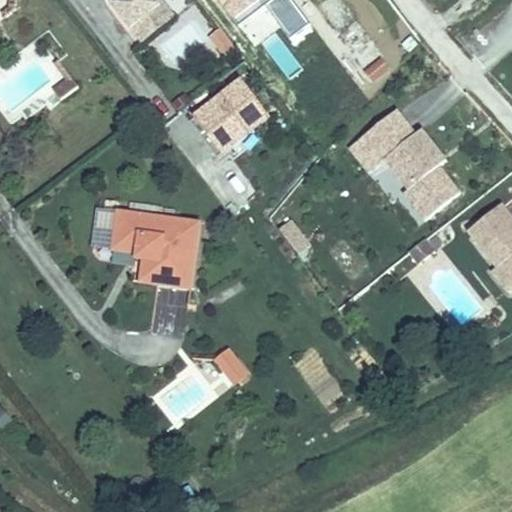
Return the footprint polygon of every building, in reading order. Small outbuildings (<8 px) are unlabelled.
[(111,4),(142,44),(172,21),(155,0),(115,0),(116,0),(111,4)] [(162,0),(155,0),(172,21),(176,18),(162,0)] [(220,27),(207,36),(224,59),(236,50),(220,27)] [(376,85),(391,68),(377,56),(362,73),(376,85)] [(62,102),(79,88),(72,79),(54,92),(62,102)] [(242,83),(195,119),(222,155),(270,118),(242,83)] [(398,112),(366,138),(386,163),(409,192),(405,195),(426,223),(461,195),(430,155),(437,149),(423,132),(418,136),(398,112)] [(386,163),(366,138),(351,150),(371,175),(386,163)] [(430,155),(441,168),(448,163),(437,149),(430,155)] [(511,273),(511,219),(501,206),(469,232),(498,268),(499,269),(505,264),(511,273)] [(119,213),(109,212),(103,250),(113,251),(119,213)] [(201,225),(119,213),(113,251),(138,255),(146,256),(141,283),(191,291),(201,225)] [(280,231),(299,256),(311,248),(291,222),(280,231)] [(420,266),(436,253),(426,240),(410,254),(420,266)] [(511,292),(511,273),(505,264),(499,269),(498,268),(493,272),(510,293),(511,292)] [(293,284),(302,301),(314,294),(306,277),(293,284)] [(237,362),(229,352),(217,361),(225,371),(237,362)] [(247,376),(237,362),(225,371),(235,385),(247,376)]
